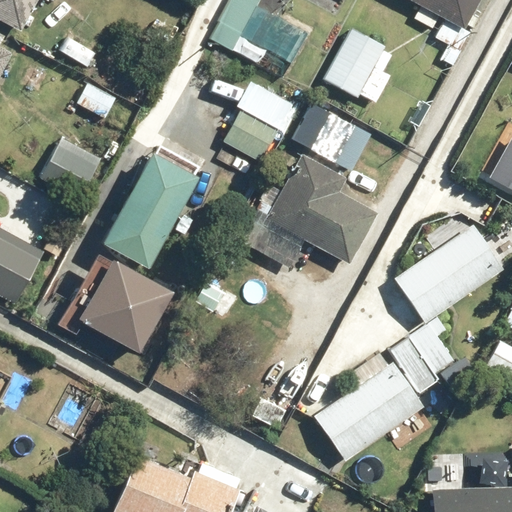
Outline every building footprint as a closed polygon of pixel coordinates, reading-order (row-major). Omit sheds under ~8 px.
[(50,0),(0,0),(0,20),(20,31),(36,0),(50,0),(51,0),(50,0)] [(259,0),(229,0),(209,38),(282,78),(307,33),(257,5),(259,0)] [(409,0),(464,29),(479,0),(409,0)] [(385,46),(350,28),(323,79),(357,97),(359,93),(375,102),(390,76),(382,72),(391,55),(383,51),(385,46)] [(66,36),(58,51),(87,68),(96,54),(66,36)] [(0,73),(11,53),(0,47),(0,73)] [(116,98),(87,81),(74,103),(103,120),(116,98)] [(291,104),(249,81),(236,106),(277,129),(291,104)] [(275,132),(238,112),(222,141),(259,161),(275,132)] [(511,135),(493,174),(511,183),(511,135)] [(100,159),(60,138),(39,178),(79,199),(100,159)] [(197,177),(150,152),(101,243),(147,268),(197,177)] [(345,178),(301,154),(266,219),(349,264),(377,212),(338,191),(345,178)] [(472,225),(393,278),(424,323),(502,269),(472,225)] [(0,294),(14,303),(43,256),(0,229),(0,294)] [(169,291),(109,259),(76,320),(136,352),(169,291)] [(437,317),(389,349),(418,392),(437,379),(432,372),(452,359),(436,336),(445,330),(437,317)] [(511,347),(499,340),(485,364),(511,379),(511,347)] [(392,362),(313,416),(344,461),(423,406),(392,362)] [(189,475),(136,453),(110,511),(227,511),(237,490),(232,488),(236,478),(198,462),(194,471),(191,470),(189,475)] [(511,511),(511,486),(431,489),(431,511),(511,511)]
